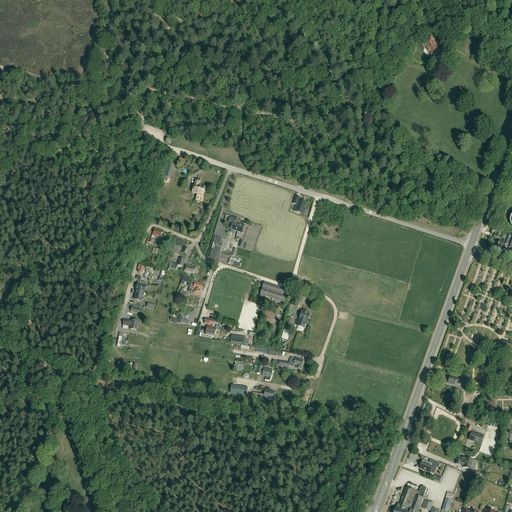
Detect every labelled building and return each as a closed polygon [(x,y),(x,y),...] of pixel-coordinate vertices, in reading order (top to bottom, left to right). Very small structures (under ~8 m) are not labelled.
[(424,22),(431,32),(434,30),(429,23),(432,21),(429,17),(424,22)] [(435,62),(446,54),(436,40),(437,39),(433,35),(420,44),(424,50),(425,49),(435,62)] [(165,163),(161,176),(170,179),(174,166),(165,163)] [(195,180),(192,193),(203,196),(205,187),(199,186),(200,182),(195,180)] [(306,203),(300,201),(298,207),(296,206),(294,211),(296,212),(296,213),(301,215),(303,215),(304,210),(303,210),(306,203)] [(511,215),(511,216),(510,218),(510,219),(510,221),(510,223),(510,224),(511,226),(511,236),(511,237),(511,234),(511,233),(509,233),(505,243),(499,241),(497,247),(498,247),(497,248),(504,250),(505,251),(510,253),(511,250),(511,215)] [(231,230),(242,233),(244,226),(236,223),(237,220),(230,217),(230,220),(225,218),(224,221),(229,222),(228,224),(232,225),(231,230)] [(162,233),(155,230),(152,238),(157,239),(158,237),(160,238),(162,233)] [(215,237),(211,248),(214,249),(215,248),(214,250),(220,252),(222,245),(220,244),(221,238),(215,237)] [(219,252),(211,250),(210,254),(210,253),(209,255),(213,256),(213,258),(216,259),(217,257),(219,252)] [(228,264),(239,268),(241,264),(233,261),(234,259),(231,259),(230,258),(228,264)] [(179,259),(177,266),(171,264),(170,269),(177,271),(177,270),(182,271),(183,267),(185,261),(179,259)] [(140,264),(138,269),(139,270),(138,273),(143,274),(145,274),(144,277),(147,278),(149,278),(150,275),(148,275),(150,267),(140,264)] [(184,272),(194,275),(196,269),(186,266),(184,272)] [(167,272),(154,268),(153,271),(159,273),(158,277),(160,277),(159,280),(164,282),(167,272)] [(190,278),(183,276),(182,280),(180,284),(183,285),(184,282),(189,283),(190,278)] [(200,296),(201,291),(202,288),(203,288),(204,286),(203,285),(193,282),(192,283),(191,283),(188,293),(193,294),(200,296)] [(288,291),(264,283),(261,295),(284,303),(288,291)] [(146,287),(138,284),(136,291),(134,299),(141,301),(144,293),(146,287)] [(302,312),(299,320),(297,326),(304,328),(306,321),(308,322),(310,316),(306,314),(307,313),(302,312)] [(288,314),(284,329),(291,331),(294,319),(289,318),(291,314),(288,314)] [(207,331),(206,335),(215,337),(216,329),(212,329),(213,326),(214,326),(215,321),(206,319),(205,324),(208,325),(207,328),(205,328),(205,331),(207,331)] [(131,327),(130,330),(136,331),(138,322),(132,321),(132,322),(124,320),(123,326),(131,327)] [(244,344),(245,338),(232,336),(231,343),(244,344)] [(278,367),(289,369),(289,366),(293,367),(294,366),(297,367),(297,369),(301,370),(303,361),(296,359),(292,358),(290,359),(289,363),(279,362),(274,361),(273,367),(278,368),(278,367)] [(270,381),(270,379),(271,379),(272,371),(264,369),(265,369),(263,368),(263,367),(257,366),(255,373),(260,375),(263,376),(263,377),(265,378),(265,380),(270,381)] [(454,385),(455,383),(458,384),(459,379),(456,378),(450,376),(448,383),(454,385)] [(231,385),(230,393),(246,396),(247,388),(231,385)] [(254,398),(275,401),(277,392),(274,392),(274,391),(265,390),(264,395),(254,393),(254,398)] [(472,432),(469,439),(480,444),(483,436),(472,432)] [(465,458),(458,456),(456,464),(463,466),(463,468),(470,470),(473,460),(465,458)] [(438,468),(440,465),(427,459),(425,463),(422,462),(419,468),(430,473),(433,466),(438,468)] [(481,473),(471,470),(469,475),(479,478),(481,473)] [(401,498),(402,499),(400,505),(397,504),(396,508),(395,507),(393,511),(413,511),(414,511),(417,511),(425,492),(426,490),(425,488),(424,487),(422,487),(421,488),(419,492),(412,489),(406,487),(403,496),(402,496),(401,498)] [(424,501),(422,508),(431,511),(433,504),(432,504),(432,502),(430,501),(430,503),(424,501)]
